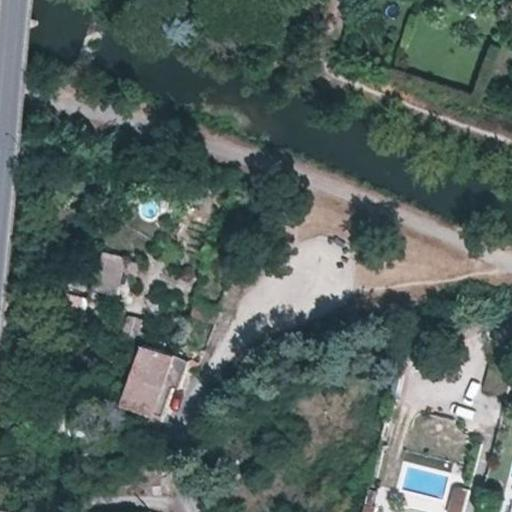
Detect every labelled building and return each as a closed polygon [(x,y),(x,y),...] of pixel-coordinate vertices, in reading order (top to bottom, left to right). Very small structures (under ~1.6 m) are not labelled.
[(103,249),(94,287),(120,293),(128,255),(103,249)] [(221,312),(196,302),(192,314),(216,324),(221,312)] [(177,355),(146,344),(125,403),(153,414),(155,415),(157,412),(177,355)] [(191,359),(177,355),(157,412),(165,416),(176,386),(180,388),(189,366),(191,359)] [(27,363),(6,361),(5,378),(25,381),(27,363)] [(488,390),(511,391),(511,369),(511,362),(488,362),(488,390)] [(22,465),(0,463),(0,491),(21,489),(22,465)]
